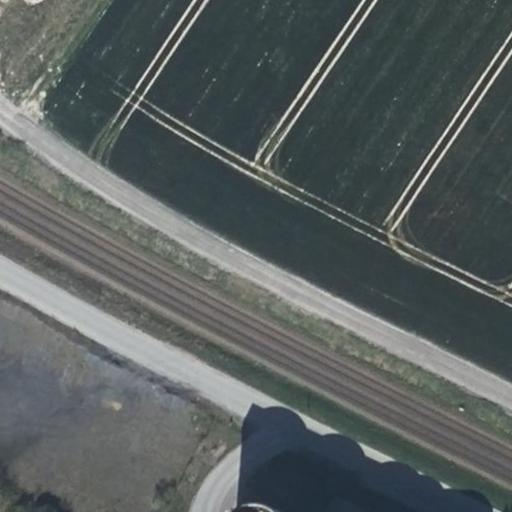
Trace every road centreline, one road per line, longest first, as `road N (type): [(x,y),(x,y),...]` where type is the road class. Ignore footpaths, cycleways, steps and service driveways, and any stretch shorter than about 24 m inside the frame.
road 1 (track): [(511,388),(120,190),(0,107)]
road 2 (unclassified): [(470,511),(0,271)]
